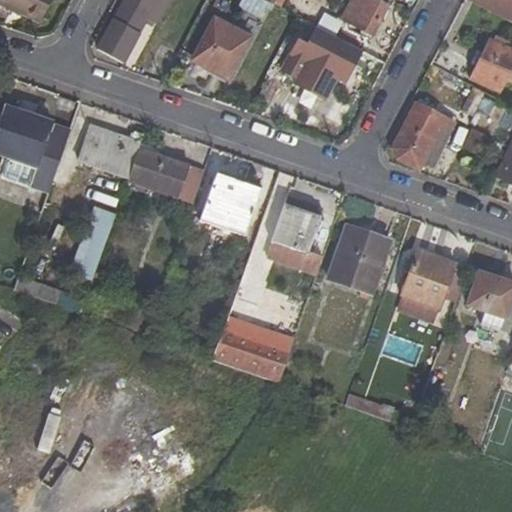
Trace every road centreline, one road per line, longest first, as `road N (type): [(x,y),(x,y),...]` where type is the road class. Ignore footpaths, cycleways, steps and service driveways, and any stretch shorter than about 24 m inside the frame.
road 1 (residential): [(59,67),(351,172)]
road 2 (residential): [(440,0),(351,172)]
road 3 (residential): [(351,172),(511,228)]
